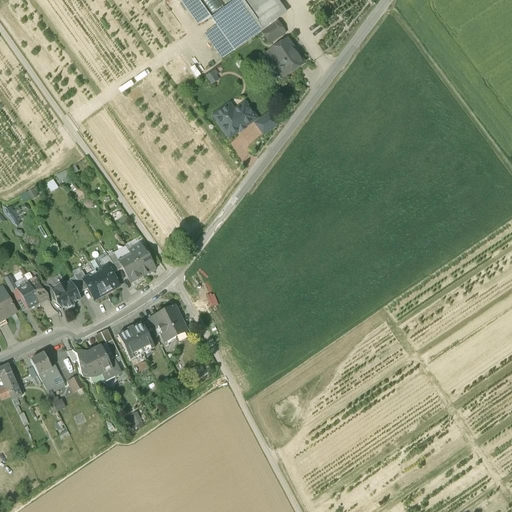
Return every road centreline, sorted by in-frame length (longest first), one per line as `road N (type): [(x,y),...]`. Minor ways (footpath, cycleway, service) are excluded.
road 1 (track): [(297,511),(174,277),(0,29)]
road 2 (residential): [(0,373),(131,312),(174,277),(386,0)]
road 3 (track): [(33,511),(229,380)]
road 4 (track): [(511,170),(381,6)]
